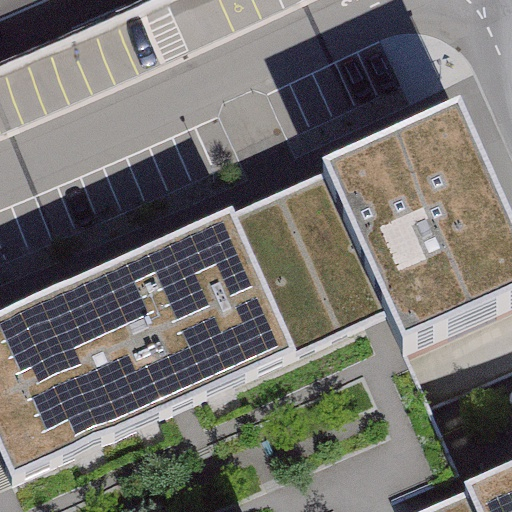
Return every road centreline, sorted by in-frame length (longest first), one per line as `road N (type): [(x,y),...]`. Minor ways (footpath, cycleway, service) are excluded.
road 1 (tertiary): [(0,169),(394,0)]
road 2 (motorway): [(0,171),(377,0)]
road 3 (motorway): [(131,0),(0,55)]
